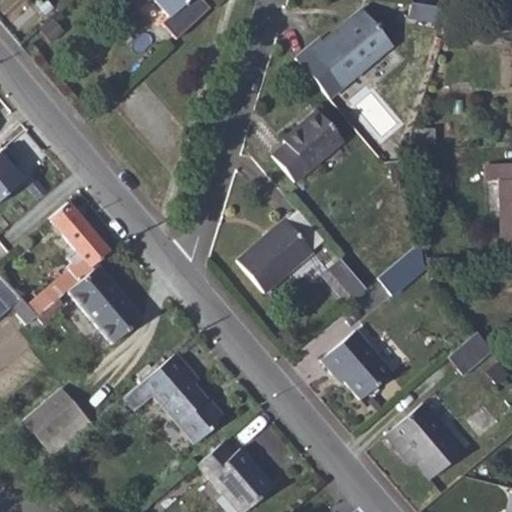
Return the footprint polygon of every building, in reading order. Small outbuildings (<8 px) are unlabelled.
[(154,0),(166,13),(179,0),(154,0)] [(315,35),(302,46),(337,87),(388,43),(357,6),(319,39),(315,35)] [(283,140),(269,151),(291,177),(339,136),(314,107),(280,136),(283,140)] [(7,146),(0,152),(0,200),(24,181),(16,170),(11,164),(18,159),(7,146)] [(22,164),(18,159),(11,164),(16,170),(22,164)] [(511,164),(497,165),(501,247),(511,246),(511,164)] [(20,297),(9,306),(27,323),(36,315),(57,298),(66,290),(98,264),(97,263),(110,251),(68,202),(49,218),(80,253),(84,258),(76,264),(25,303),(20,297)] [(286,221),(238,263),(265,294),(312,253),(286,221)] [(423,266),(420,244),(379,279),(393,296),(426,269),(423,266)] [(80,253),(72,259),(76,264),(84,258),(80,253)] [(341,261),(328,271),(354,300),(365,290),(341,261)] [(98,264),(66,290),(111,343),(142,317),(98,264)] [(0,316),(9,309),(0,298),(0,316)] [(57,298),(36,315),(39,318),(36,321),(41,326),(57,312),(63,305),(57,298)] [(476,331),(447,356),(462,374),(492,350),(476,331)] [(354,332),(320,361),(332,376),(336,373),(358,398),(388,372),(354,332)] [(176,350),(127,392),(139,405),(152,394),(190,437),(208,422),(205,418),(218,406),(207,394),(205,395),(194,381),(198,377),(176,350)] [(123,395),(135,409),(139,405),(127,392),(123,395)] [(64,393),(25,425),(42,445),(81,413),(64,393)] [(421,401),(383,433),(394,446),(398,443),(429,479),(463,449),(421,401)] [(221,442),(197,463),(238,511),(240,511),(272,484),(239,447),(231,455),(221,442)]
